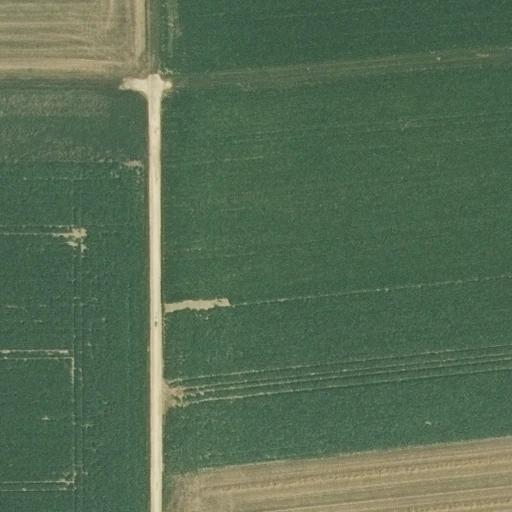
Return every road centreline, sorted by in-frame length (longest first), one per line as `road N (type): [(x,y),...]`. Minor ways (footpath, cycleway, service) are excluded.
road 1 (track): [(511,54),(153,85),(155,511)]
road 2 (track): [(155,0),(153,85),(0,85)]
